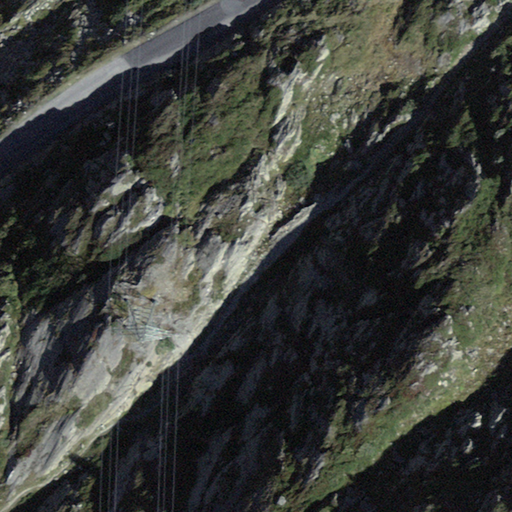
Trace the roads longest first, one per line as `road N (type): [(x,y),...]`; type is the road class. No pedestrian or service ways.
road 1 (trunk): [(0,429),(150,0)]
road 2 (tertiary): [(250,0),(0,156)]
